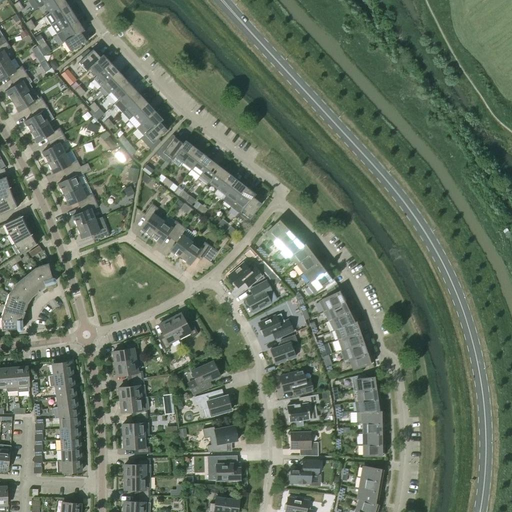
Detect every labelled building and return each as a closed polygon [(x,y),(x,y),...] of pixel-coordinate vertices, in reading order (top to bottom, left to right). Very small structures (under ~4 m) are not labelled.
[(64,1),(64,0),(50,0),(44,4),(50,13),(67,2),(65,0),(64,1)] [(68,5),(67,2),(50,13),(56,22),(72,12),(67,5),(68,5)] [(50,26),(56,35),(62,31),(78,20),(77,18),(76,19),(72,12),(56,22),(50,26)] [(20,20),(16,15),(12,18),(16,23),(20,20)] [(62,31),(56,35),(62,43),(64,42),(67,40),(80,32),(80,33),(84,31),(79,23),(80,23),(78,20),(62,31)] [(86,41),(80,33),(80,32),(67,40),(64,42),(70,52),(84,43),(86,42),(86,41)] [(6,42),(0,45),(0,67),(10,61),(4,52),(10,48),(6,42)] [(51,51),(45,42),(39,45),(37,47),(43,56),(51,51)] [(45,60),(37,47),(32,50),(40,64),(45,60)] [(93,50),(83,59),(79,63),(87,72),(90,69),(89,69),(100,58),(93,51),(93,50)] [(103,55),(100,58),(89,69),(90,69),(96,76),(111,63),(109,61),(109,62),(103,55)] [(16,70),(10,61),(0,67),(0,81),(1,81),(1,80),(11,74),(14,79),(25,72),(22,66),(16,70)] [(50,70),(45,61),(40,65),(45,73),(50,70)] [(101,87),(104,84),(118,72),(112,66),(113,65),(111,63),(96,76),(93,79),(101,87)] [(76,81),(68,71),(61,76),(70,86),(76,81)] [(25,72),(14,79),(18,84),(8,91),(7,91),(5,92),(6,94),(7,94),(7,95),(8,97),(9,99),(10,100),(11,101),(12,102),(33,89),(29,84),(32,82),(25,72)] [(118,72),(104,84),(101,87),(108,95),(111,92),(126,79),(124,77),(123,78),(118,72)] [(127,81),(126,79),(111,92),(118,100),(132,88),(127,81)] [(118,100),(119,100),(114,105),(121,113),(126,108),(140,95),(139,93),(138,94),(132,88),(118,100)] [(38,98),(33,89),(12,102),(12,103),(13,104),(14,106),(15,108),(16,109),(17,111),(18,112),(20,111),(30,105),(33,110),(45,103),(41,97),(38,98)] [(126,108),(121,113),(129,120),(133,116),(147,103),(142,97),(140,95),(126,108)] [(45,103),(33,110),(37,115),(26,121),(24,122),(25,124),(26,125),(26,127),(28,129),(29,130),(30,132),(30,133),(48,122),(42,113),(48,109),(45,103)] [(147,103),(133,116),(140,124),(155,111),(153,109),(147,103)] [(81,114),(87,121),(92,116),(86,110),(81,114)] [(140,124),(141,125),(136,129),(143,137),(145,135),(144,134),(147,132),(148,132),(159,122),(159,123),(162,120),(156,113),(157,113),(155,111),(140,124)] [(53,132),(48,122),(30,133),(31,134),(31,133),(32,135),(32,137),(33,139),(35,140),(35,141),(36,143),(39,142),(38,142),(49,136),(52,141),(63,134),(59,128),(53,132)] [(145,135),(143,137),(140,139),(152,151),(161,142),(158,139),(165,132),(167,130),(166,130),(159,123),(159,122),(148,132),(147,132),(144,134),(145,135)] [(89,123),(86,130),(96,133),(98,126),(89,123)] [(63,134),(52,141),(55,146),(44,151),(42,153),(43,155),(43,154),(43,156),(44,157),(45,160),(46,161),(47,162),(47,163),(65,154),(60,144),(67,141),(63,134)] [(183,144),(175,138),(174,137),(173,139),(170,137),(155,153),(166,161),(169,164),(172,159),(172,160),(175,157),(174,156),(183,144)] [(116,146),(111,139),(106,144),(111,150),(116,146)] [(175,157),(172,160),(171,162),(178,168),(182,163),(183,163),(195,147),(193,146),(192,146),(185,141),(183,144),(174,156),(175,157)] [(131,156),(136,152),(132,147),(128,151),(131,156)] [(197,149),(195,147),(183,163),(191,169),(203,154),(196,149),(197,149)] [(123,163),(129,157),(121,149),(115,154),(123,163)] [(65,154),(47,163),(48,164),(49,166),(49,167),(50,170),(51,171),(52,172),(53,174),(55,173),(66,167),(68,173),(80,167),(77,160),(70,164),(65,154)] [(203,154),(191,169),(200,176),(212,160),(210,159),(209,159),(203,154)] [(214,162),(212,160),(200,176),(208,183),(220,168),(213,162),(214,162)] [(153,171),(146,166),(142,170),(149,175),(153,171)] [(80,167),(68,173),(71,178),(60,183),(58,184),(59,186),(59,187),(59,189),(61,191),(62,193),(62,194),(63,195),(81,187),(77,177),(83,174),(80,167)] [(220,168),(208,183),(217,189),(229,173),(227,172),(227,173),(220,168)] [(136,181),(138,170),(130,169),(128,180),(136,181)] [(231,175),(229,173),(217,189),(226,196),(237,181),(231,176),(231,175)] [(145,174),(141,180),(147,184),(151,179),(145,174)] [(0,190),(10,187),(8,188),(8,186),(9,185),(7,177),(0,179),(0,190)] [(237,181),(226,196),(222,201),(231,207),(246,187),(244,185),(244,186),(237,181)] [(130,186),(123,189),(127,197),(134,194),(130,186)] [(10,188),(10,187),(0,190),(0,202),(13,197),(11,190),(9,190),(9,188),(10,188)] [(86,196),(81,187),(63,195),(63,196),(64,197),(64,199),(65,201),(66,203),(67,204),(68,206),(70,205),(81,200),(83,205),(95,200),(92,193),(86,196)] [(248,188),(246,187),(231,207),(239,213),(239,214),(240,212),(242,209),(243,209),(252,197),(255,194),(248,189),(248,188)] [(16,204),(13,197),(0,202),(0,215),(18,207),(18,206),(16,207),(15,205),(16,204)] [(239,214),(239,213),(236,217),(248,226),(256,215),(254,213),(260,206),(261,204),(260,203),(252,197),(243,209),(242,209),(240,212),(239,214)] [(95,200),(83,205),(86,211),(75,215),(74,215),(72,216),(73,218),(74,219),(74,221),(75,224),(76,225),(76,226),(76,227),(95,220),(91,210),(98,207),(95,200)] [(186,214),(190,208),(184,203),(180,209),(186,214)] [(151,237),(163,221),(154,214),(158,208),(152,204),(144,214),(149,218),(142,228),(141,230),(143,231),(144,232),(145,233),(147,235),(149,235),(150,236),(151,237)] [(203,206),(199,212),(203,215),(207,209),(203,206)] [(221,220),(217,217),(214,215),(210,220),(217,225),(221,220)] [(8,235),(26,226),(23,219),(22,219),(21,217),(23,216),(22,216),(4,224),(8,235)] [(95,220),(76,227),(77,228),(78,230),(78,232),(79,234),(80,235),(80,237),(81,239),(83,238),(94,233),(97,239),(109,234),(106,227),(99,230),(95,220)] [(287,228),(288,228),(289,227),(285,223),(283,224),(279,220),(272,227),(270,225),(264,231),(266,233),(266,234),(274,241),(287,228)] [(171,227),(163,221),(151,237),(151,238),(152,237),(153,238),(154,240),(156,241),(158,242),(159,243),(160,244),(162,242),(169,232),(174,236),(181,225),(176,221),(171,227)] [(181,225),(174,236),(179,239),(172,249),(171,249),(170,251),(172,252),(173,253),(174,254),(176,256),(178,256),(179,257),(180,258),(192,242),(183,235),(187,229),(181,225)] [(30,232),(26,226),(8,235),(14,245),(32,234),(30,235),(29,233),(30,232)] [(291,232),(288,228),(287,228),(274,241),(281,249),(295,236),(296,235),(292,231),(291,232)] [(32,234),(14,245),(20,255),(37,243),(33,237),(32,237),(30,235),(32,234)] [(299,240),(295,236),(281,249),(289,257),(290,256),(305,244),(300,238),(299,240)] [(200,248),(192,242),(180,258),(181,259),(182,259),(183,261),(185,262),(187,263),(188,264),(190,265),(191,263),(198,253),(210,262),(218,252),(205,242),(200,248)] [(309,248),(305,244),(290,256),(297,264),(312,253),(314,252),(310,247),(309,248)] [(42,251),(39,246),(29,253),(32,258),(42,251)] [(255,264),(259,260),(252,251),(247,254),(255,264)] [(312,253),(297,264),(303,273),(318,261),(319,262),(320,261),(317,256),(315,257),(312,253)] [(13,259),(16,264),(21,260),(18,255),(13,259)] [(16,264),(13,259),(7,263),(10,267),(16,264)] [(318,261),(303,273),(310,282),(325,270),(327,269),(323,264),(322,266),(319,262),(318,261)] [(250,286),(252,285),(263,275),(254,265),(249,269),(244,263),(228,276),(233,282),(232,284),(235,287),(236,287),(237,288),(246,281),(250,286)] [(53,278),(52,278),(48,264),(35,268),(45,286),(55,283),(55,282),(55,281),(55,280),(55,279),(54,279),(53,278)] [(271,272),(266,265),(261,270),(266,276),(271,272)] [(35,268),(26,276),(39,292),(38,290),(39,289),(40,290),(45,286),(35,268)] [(310,282),(306,284),(315,296),(325,288),(323,286),(333,278),(330,273),(328,274),(325,270),(310,282)] [(26,276),(16,284),(32,297),(36,293),(35,292),(37,290),(38,292),(39,292),(26,276)] [(251,288),(255,294),(245,299),(246,301),(245,302),(247,305),(248,306),(252,312),(271,302),(267,295),(272,292),(266,280),(251,288)] [(32,297),(16,284),(9,294),(27,304),(30,299),(29,298),(30,296),(32,297)] [(318,301),(323,311),(344,301),(345,301),(346,301),(344,295),(342,296),(339,291),(322,299),(323,300),(318,301)] [(299,306),(304,304),(302,300),(303,299),(298,292),(294,295),(298,300),(297,301),(299,306)] [(27,304),(9,294),(5,306),(25,312),(23,311),(24,309),(25,309),(27,304)] [(323,311),(323,312),(328,321),(349,311),(351,310),(348,305),(347,306),(345,301),(344,301),(323,311)] [(304,304),(299,306),(304,320),(309,318),(304,304)] [(25,312),(5,306),(1,317),(22,320),(23,314),(22,314),(23,312),(25,312)] [(351,315),(349,311),(328,321),(333,331),(337,329),(339,329),(338,328),(357,322),(353,315),(351,315)] [(180,314),(169,319),(179,338),(190,332),(192,336),(191,336),(192,336),(197,333),(191,322),(186,325),(181,314),(180,314)] [(276,338),(279,337),(293,331),(288,320),(281,323),(278,322),(275,316),(258,323),(261,330),(260,331),(262,336),(264,335),(264,336),(273,332),(276,338)] [(22,330),(22,320),(1,317),(2,330),(16,329),(16,330),(17,331),(17,332),(18,332),(19,332),(20,332),(21,332),(22,331),(22,330)] [(179,338),(169,319),(159,325),(164,336),(159,339),(165,350),(170,347),(168,344),(179,338)] [(359,327),(357,322),(338,328),(339,329),(342,338),(360,332),(362,332),(360,326),(359,327)] [(360,332),(342,338),(337,340),(341,350),(346,349),(364,342),(364,343),(365,342),(364,336),(362,337),(360,332)] [(273,357),(275,364),(295,357),(291,347),(298,345),(294,335),(280,340),(282,345),(270,350),(271,351),(270,353),(271,356),(273,357)] [(115,364),(135,361),(133,349),(137,348),(136,342),(124,344),(125,350),(113,352),(115,364)] [(364,342),(346,349),(349,359),(367,352),(367,353),(369,352),(367,347),(365,347),(364,343),(364,342)] [(323,345),(318,347),(320,352),(322,357),(327,355),(325,351),(323,345)] [(367,352),(349,359),(353,369),(373,362),(371,357),(369,357),(367,353),(367,352)] [(54,375),(72,373),(71,362),(70,362),(61,363),(61,362),(61,361),(53,362),(53,363),(53,364),(52,364),(52,365),(54,375)] [(135,361),(115,364),(117,376),(129,374),(130,380),(143,379),(141,372),(137,373),(135,361)] [(187,383),(190,387),(193,395),(211,386),(209,381),(219,376),(213,361),(191,371),(195,379),(187,383)] [(17,386),(18,391),(18,392),(29,392),(28,385),(29,385),(27,367),(16,368),(17,386)] [(16,368),(5,369),(7,387),(7,392),(18,391),(17,386),(16,368)] [(295,396),(297,396),(313,391),(309,379),(305,380),(302,370),(279,376),(283,392),(293,390),(295,396)] [(54,375),(49,376),(50,387),(55,386),(74,383),(72,373),(54,375)] [(374,377),(365,378),(365,374),(351,377),(353,391),(357,391),(376,388),(378,388),(377,382),(375,383),(374,377)] [(143,379),(130,380),(131,387),(119,388),(118,388),(120,400),(141,398),(146,398),(146,397),(145,397),(143,386),(145,386),(144,385),(143,385),(143,379)] [(75,394),(74,383),(55,386),(57,397),(75,394)] [(355,402),(359,401),(378,399),(379,399),(379,393),(377,393),(376,388),(357,391),(353,391),(355,402)] [(211,416),(231,410),(229,403),(231,403),(229,397),(227,397),(227,396),(214,399),(212,392),(194,398),(196,405),(198,405),(200,410),(208,407),(211,416)] [(77,405),(75,394),(57,397),(58,407),(77,405)] [(172,394),(164,394),(164,413),(173,413),(172,394)] [(288,417),(289,422),(309,419),(308,411),(315,410),(314,403),(318,402),(317,395),(299,398),(300,404),(286,406),(287,411),(285,411),(286,417),(288,417)] [(141,398),(120,400),(121,412),(121,413),(134,411),(134,417),(147,416),(146,409),(145,409),(146,410),(142,410),(141,398)] [(378,399),(359,401),(355,402),(356,412),(360,412),(362,412),(381,412),(380,404),(378,404),(378,399)] [(177,410),(183,408),(181,401),(175,403),(177,410)] [(55,418),(60,418),(78,416),(77,405),(58,407),(53,408),(55,418)] [(382,417),(381,412),(362,412),(360,412),(356,412),(356,423),(362,423),(381,422),(381,423),(383,423),(383,417),(382,417)] [(78,416),(60,418),(60,429),(79,428),(78,417),(78,416)] [(147,416),(134,417),(135,424),(122,424),(122,425),(123,437),(144,436),(149,436),(149,435),(148,435),(147,424),(148,424),(148,423),(147,423),(147,416)] [(382,428),(381,423),(381,422),(362,423),(363,434),(382,433),(382,434),(383,434),(383,428),(382,428)] [(237,439),(239,438),(238,432),(236,432),(234,426),(214,430),(214,427),(202,429),(204,439),(209,438),(211,445),(207,446),(208,452),(227,452),(226,443),(237,440),(237,439)] [(79,428),(60,429),(61,440),(80,439),(79,428)] [(305,456),(318,456),(318,442),(310,442),(310,433),(290,433),(290,449),(305,448),(305,456)] [(382,433),(363,434),(363,444),(382,444),(384,444),(384,438),(382,438),(382,434),(382,433)] [(145,448),(144,436),(123,437),(124,449),(136,448),(136,454),(149,453),(149,447),(148,447),(145,448)] [(80,450),(80,439),(61,440),(62,451),(80,450)] [(0,444),(0,469),(7,470),(9,452),(11,452),(11,446),(0,444)] [(382,444),(363,444),(363,455),(363,456),(384,455),(384,449),(382,449),(382,444)] [(62,451),(62,461),(81,461),(80,450),(62,451)] [(216,480),(240,480),(239,462),(233,463),(233,462),(232,462),(232,464),(227,464),(227,456),(210,456),(211,473),(216,473),(216,480)] [(124,477),(150,477),(149,477),(149,466),(150,466),(150,465),(149,465),(149,459),(137,459),(137,465),(124,465),(124,477)] [(318,476),(319,460),(303,460),(303,467),(290,467),(290,474),(289,475),(289,480),(290,481),(290,483),(298,483),(299,484),(303,484),(305,483),(310,483),(310,476),(318,476)] [(62,461),(57,461),(57,462),(58,462),(59,472),(57,472),(57,473),(64,473),(64,474),(64,475),(72,475),(72,473),(71,474),(71,472),(81,472),(81,471),(81,461),(62,461)] [(379,481),(381,481),(382,475),(380,475),(381,469),(363,466),(362,466),(360,477),(379,481)] [(150,478),(150,477),(124,477),(124,489),(124,490),(137,490),(137,496),(149,496),(149,490),(150,490),(150,489),(149,489),(149,478),(150,478)] [(379,481),(360,477),(359,488),(377,491),(377,492),(379,492),(380,486),(378,486),(379,481)] [(377,491),(359,488),(357,499),(359,499),(377,505),(378,497),(376,496),(377,492),(377,491)] [(237,511),(239,500),(226,499),(226,495),(217,494),(216,498),(215,497),(214,504),(210,503),(208,511),(237,511)] [(149,496),(137,496),(136,502),(124,501),(124,502),(123,511),(148,511),(149,504),(150,504),(150,503),(149,503),(149,496)] [(308,511),(310,508),(308,506),(307,506),(308,501),(301,500),(300,498),(296,498),(294,499),(288,498),(286,505),(285,505),(284,510),(286,510),(285,511),(287,511),(308,511)] [(359,499),(355,509),(364,511),(376,511),(377,510),(376,510),(377,505),(359,499)] [(62,503),(61,511),(80,511),(81,504),(71,503),(71,502),(71,501),(63,500),(63,501),(63,503),(62,503)]
